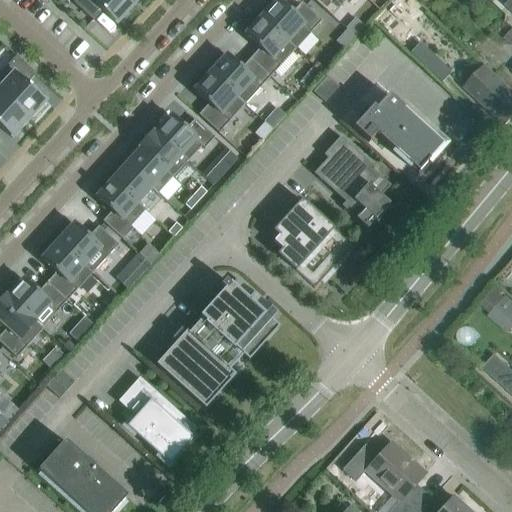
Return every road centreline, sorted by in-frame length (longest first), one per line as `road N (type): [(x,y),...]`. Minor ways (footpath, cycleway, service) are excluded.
road 1 (residential): [(0,267),(245,0)]
road 2 (residential): [(21,459),(218,239)]
road 3 (tertiary): [(352,354),(511,166)]
road 4 (residential): [(218,239),(377,63)]
road 5 (tertiary): [(199,511),(352,354)]
road 6 (residential): [(511,502),(352,354)]
road 7 (residential): [(218,239),(352,354)]
road 8 (residential): [(94,101),(0,205)]
road 9 (residential): [(188,0),(94,101)]
road 10 (residential): [(94,101),(0,15)]
